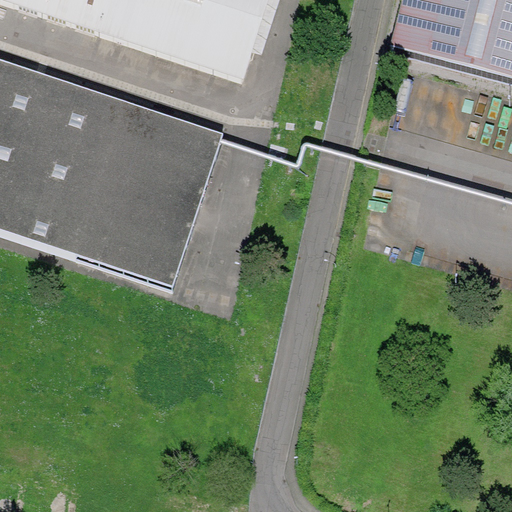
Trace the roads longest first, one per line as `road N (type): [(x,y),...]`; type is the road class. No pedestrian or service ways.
road 1 (residential): [(291,511),(273,482),(273,452),(358,0)]
road 2 (unknown): [(0,35),(245,104),(270,84),(282,59),(292,0)]
